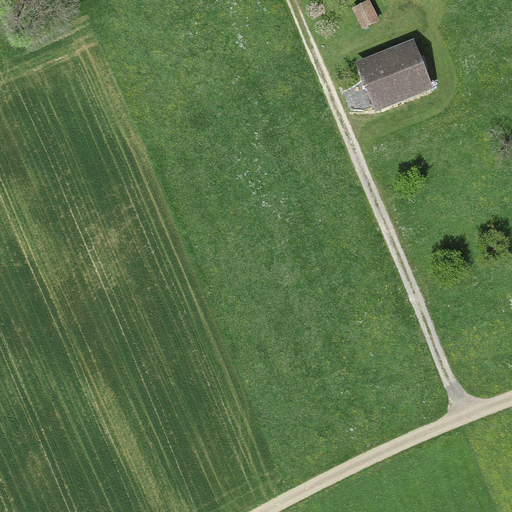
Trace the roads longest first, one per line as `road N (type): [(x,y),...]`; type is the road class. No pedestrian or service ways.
road 1 (track): [(467,411),(286,0)]
road 2 (track): [(511,396),(269,511)]
